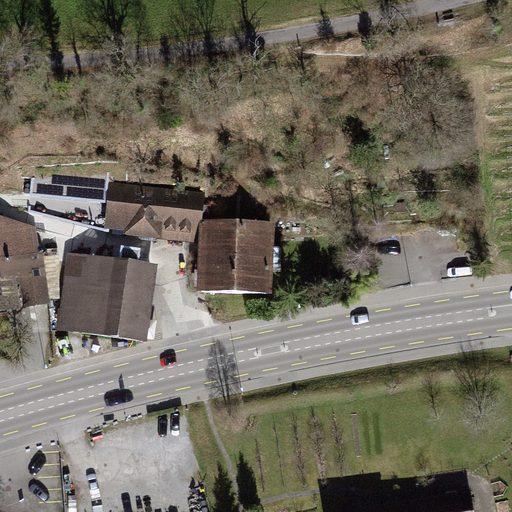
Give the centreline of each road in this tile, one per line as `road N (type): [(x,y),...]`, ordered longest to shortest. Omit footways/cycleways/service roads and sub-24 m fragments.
road 1 (primary): [(511,309),(205,363),(0,417)]
road 2 (track): [(0,62),(172,51),(455,0)]
road 3 (track): [(511,43),(446,61),(364,62),(297,57),(242,40)]
